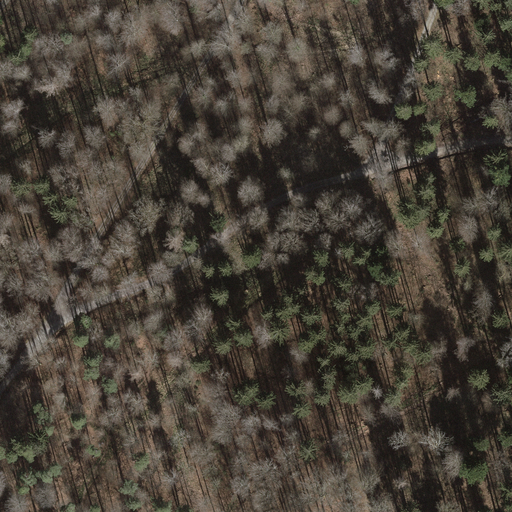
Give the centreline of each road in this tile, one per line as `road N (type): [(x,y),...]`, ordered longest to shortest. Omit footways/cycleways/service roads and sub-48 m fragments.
road 1 (track): [(41,337),(242,0)]
road 2 (track): [(364,171),(274,201),(176,270),(122,293)]
road 3 (track): [(364,171),(439,0)]
road 4 (track): [(122,293),(41,337),(0,391)]
road 5 (track): [(511,141),(364,171)]
